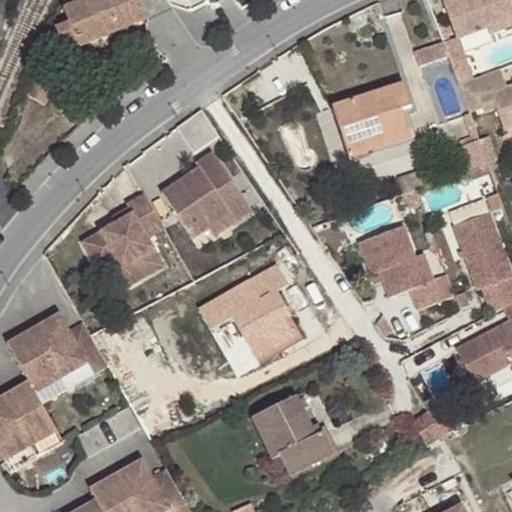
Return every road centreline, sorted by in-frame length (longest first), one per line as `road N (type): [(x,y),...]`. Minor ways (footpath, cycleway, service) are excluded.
road 1 (residential): [(372,341),(196,85)]
road 2 (residential): [(196,85),(55,206),(0,282)]
road 3 (residential): [(338,0),(196,85)]
